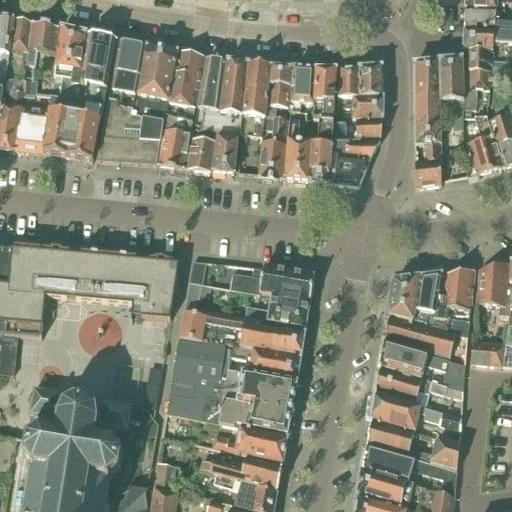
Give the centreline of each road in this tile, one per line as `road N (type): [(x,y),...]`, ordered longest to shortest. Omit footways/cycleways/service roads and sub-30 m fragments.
road 1 (residential): [(366,239),(0,201)]
road 2 (residential): [(391,46),(369,34),(226,30),(71,0)]
road 3 (residential): [(316,511),(366,239)]
road 4 (residential): [(366,239),(398,140),(391,46)]
road 5 (residential): [(366,239),(511,218)]
road 6 (residential): [(467,505),(479,380)]
